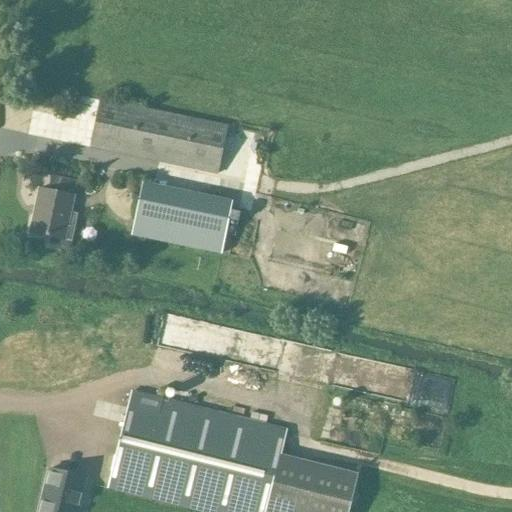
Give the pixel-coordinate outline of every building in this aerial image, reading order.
[(99,100),(89,149),(217,176),(228,127),(99,100)] [(29,233),(50,238),(49,245),(70,250),(77,215),(70,214),(76,182),(50,176),(47,191),(38,190),(29,233)] [(130,236),(220,255),(232,203),(142,184),(130,236)] [(106,490),(193,511),(348,511),(355,489),(277,469),(287,430),(131,391),(106,490)] [(38,511),(77,511),(86,479),(49,470),(38,511)]
